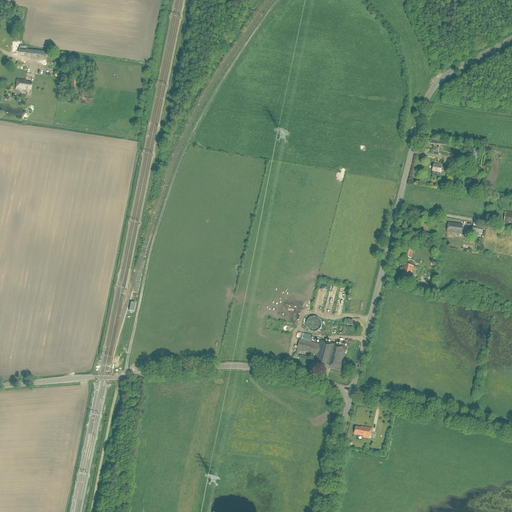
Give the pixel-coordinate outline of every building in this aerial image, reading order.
[(18,79),(16,89),(22,90),(22,89),(31,91),(33,81),(27,80),(27,81),(18,79)] [(443,170),(443,167),(442,167),(442,164),(438,163),(438,165),(434,164),(432,175),(440,177),(441,170),(443,170)] [(483,227),(484,224),(474,222),(472,232),(482,234),(483,230),(486,231),(487,227),(483,227)] [(462,234),(463,225),(449,223),(447,233),(462,234)] [(412,258),(413,249),(407,248),(405,257),(412,258)] [(410,281),(414,267),(405,265),(401,279),(410,281)] [(329,288),(326,300),(331,302),(335,290),(329,288)] [(322,325),(322,324),(322,323),(322,322),(321,321),(321,320),(320,319),(319,318),(318,318),(318,317),(317,317),(316,317),(315,317),(314,317),(313,317),(312,317),(311,317),(311,318),(310,318),(309,318),(309,319),(308,319),(308,320),(307,321),(307,322),(307,323),(307,324),(307,325),(307,326),(307,327),(308,328),(308,329),(309,330),(310,331),(311,331),(312,331),(312,332),(313,332),(314,332),(315,332),(316,332),(317,331),(318,331),(319,331),(319,330),(320,330),(320,329),(321,329),(321,328),(321,327),(322,327),(322,326),(322,325)] [(319,344),(300,339),(296,353),(303,355),(303,352),(317,355),(315,365),(341,372),(347,347),(320,341),(319,344)] [(372,429),(361,427),(361,428),(356,427),(354,434),(362,436),(362,437),(370,439),(372,429)]
